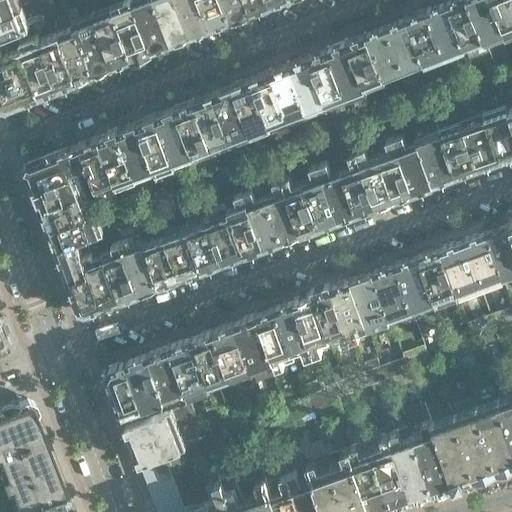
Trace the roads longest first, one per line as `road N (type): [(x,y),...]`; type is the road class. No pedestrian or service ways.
road 1 (residential): [(52,346),(511,181)]
road 2 (residential): [(368,0),(1,141)]
road 3 (tertiary): [(116,511),(52,346)]
road 4 (tertiary): [(52,346),(0,206)]
